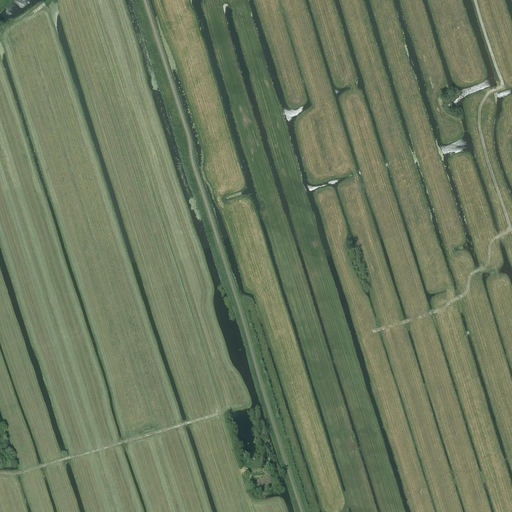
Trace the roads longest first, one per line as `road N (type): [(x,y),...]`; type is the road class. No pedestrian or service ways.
road 1 (track): [(252,511),(88,0)]
road 2 (track): [(373,331),(461,296),(488,261),(492,240),(508,231),(479,128),(482,100),(501,81),(474,0)]
road 3 (track): [(0,473),(219,415)]
